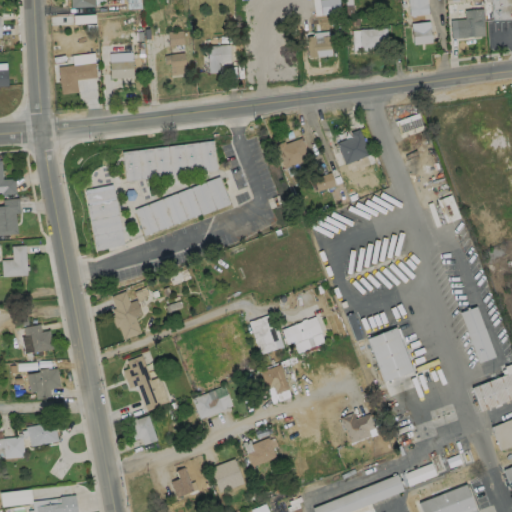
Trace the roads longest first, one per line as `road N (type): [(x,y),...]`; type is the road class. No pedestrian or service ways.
road 1 (residential): [(114,511),(45,134),(35,0)]
road 2 (tertiary): [(0,136),(511,68)]
road 3 (residential): [(84,363),(242,303),(255,306)]
